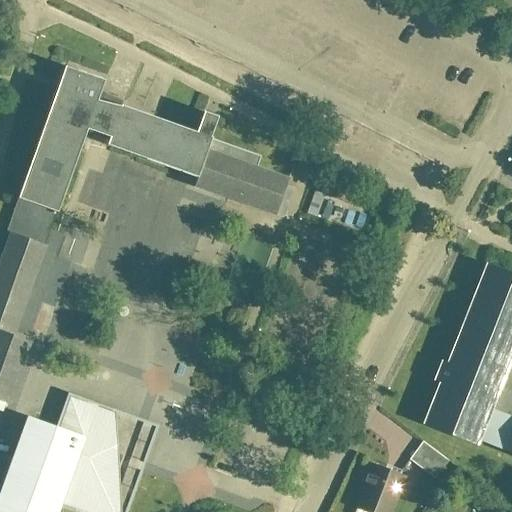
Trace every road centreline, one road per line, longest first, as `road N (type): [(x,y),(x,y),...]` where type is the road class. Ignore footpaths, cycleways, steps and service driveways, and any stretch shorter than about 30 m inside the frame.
road 1 (residential): [(511,106),(309,511)]
road 2 (residential): [(404,0),(511,62)]
